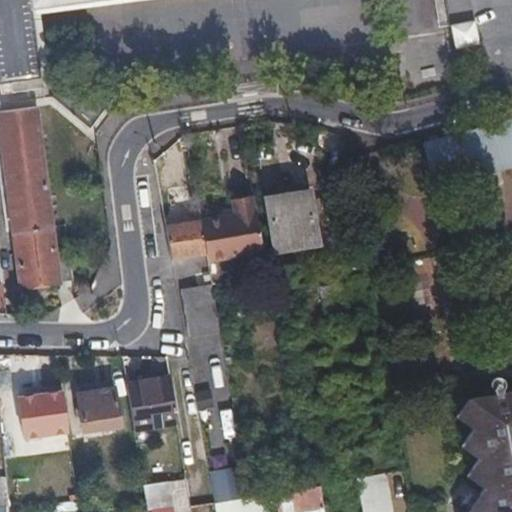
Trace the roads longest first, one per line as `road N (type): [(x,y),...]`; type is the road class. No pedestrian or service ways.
road 1 (residential): [(0,331),(112,331),(130,316),(135,292),(122,161),(146,127),(291,106),(399,124),(511,97)]
road 2 (unknown): [(132,305),(184,351),(205,488)]
